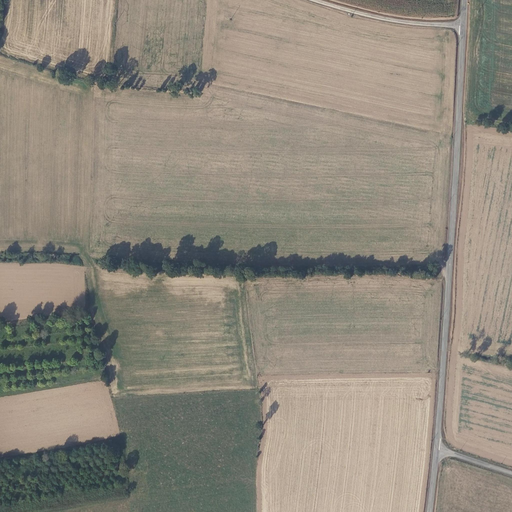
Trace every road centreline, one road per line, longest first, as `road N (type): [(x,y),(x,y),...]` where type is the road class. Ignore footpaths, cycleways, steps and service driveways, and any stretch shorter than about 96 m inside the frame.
road 1 (tertiary): [(435,448),(462,25)]
road 2 (unclassified): [(462,25),(393,20),(314,0)]
